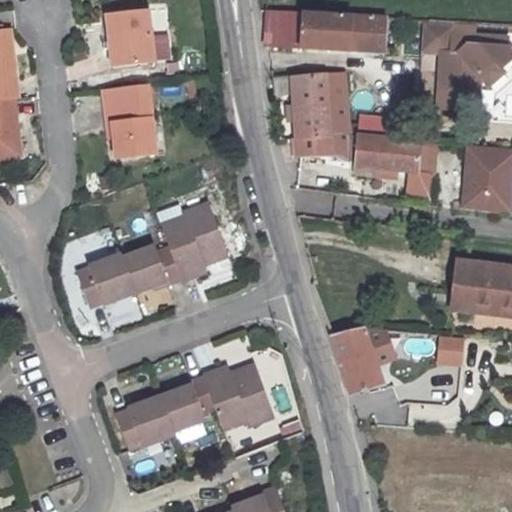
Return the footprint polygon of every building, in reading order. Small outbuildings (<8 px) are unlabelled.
[(148,11),(106,15),(113,68),(114,68),(147,64),(155,63),(148,11)] [(270,11),(268,45),(383,52),(385,18),(270,11)] [(477,92),(479,74),(493,62),(498,68),(499,68),(511,56),(511,52),(506,45),(507,36),(452,32),(453,22),(423,20),(420,49),(440,51),(435,106),(476,109),(476,104),(472,100),(473,91),(477,92)] [(10,30),(3,31),(6,57),(13,57),(10,30)] [(0,31),(0,102),(13,101),(18,100),(13,57),(6,57),(3,31),(2,31),(0,31)] [(487,84),(502,71),(499,68),(498,68),(493,62),(479,74),(487,84)] [(147,64),(114,68),(114,73),(147,69),(147,64)] [(332,136),(350,134),(345,73),(327,75),(332,136)] [(327,75),(293,79),(298,138),(332,136),(327,75)] [(0,161),(21,158),(13,101),(0,102),(0,161)] [(150,106),(138,107),(140,123),(152,121),(150,106)] [(138,107),(106,111),(108,126),(113,126),(116,160),(156,155),(152,121),(140,123),(138,107)] [(362,118),(360,136),(401,140),(403,123),(362,118)] [(401,140),(360,136),(350,134),(349,162),(357,163),(357,167),(361,167),(415,172),(417,173),(420,141),(401,140)] [(511,216),(511,150),(468,146),(462,211),(511,216)] [(415,172),(361,167),(361,175),(414,180),(415,172)] [(207,275),(202,261),(209,260),(210,263),(228,257),(208,205),(181,214),(182,219),(161,226),(170,248),(183,283),(207,275)] [(153,247),(123,258),(137,294),(152,288),(168,283),(169,288),(183,283),(170,248),(156,254),(153,247)] [(122,255),(75,272),(89,311),(137,294),(123,258),(122,255)] [(460,293),(459,309),(493,313),(494,309),(511,311),(511,269),(457,263),(454,292),(460,293)] [(168,283),(152,288),(153,293),(169,288),(168,283)] [(454,292),(451,308),(459,309),(460,293),(454,292)] [(362,330),(332,337),(351,394),(383,386),(362,330)] [(462,363),(464,339),(444,337),(442,362),(462,363)] [(228,367),(203,376),(215,412),(222,432),(245,424),(247,430),(275,420),(255,364),(237,370),(239,375),(231,378),(228,367)] [(203,376),(190,381),(192,386),(162,397),(174,433),(205,422),(203,416),(215,412),(203,376)] [(162,397),(115,415),(128,453),(175,435),(174,433),(162,397)] [(284,511),(274,487),(263,491),(265,498),(239,508),(232,511),(284,511)] [(263,491),(236,502),(239,508),(265,498),(263,491)]
